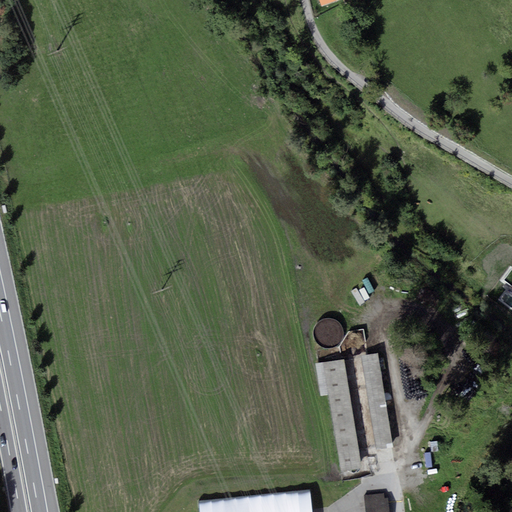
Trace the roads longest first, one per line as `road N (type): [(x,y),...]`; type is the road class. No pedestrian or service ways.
road 1 (unclassified): [(511,183),(401,116),(336,64),(304,0)]
road 2 (trunk): [(38,511),(0,310)]
